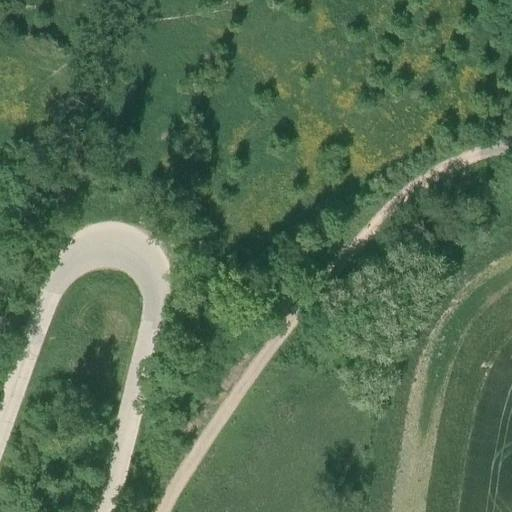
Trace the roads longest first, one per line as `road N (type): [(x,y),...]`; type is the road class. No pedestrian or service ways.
road 1 (track): [(163,511),(225,405),(355,249),(436,175),(468,158),(511,151)]
road 2 (tertiary): [(0,425),(50,291),(70,267),(99,258),(135,268),(147,283),(150,321),(105,511)]
